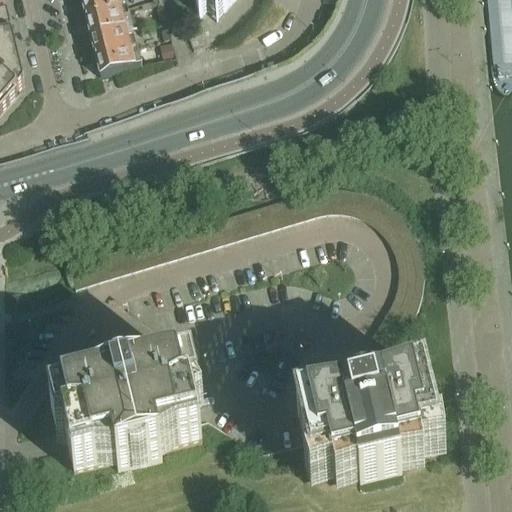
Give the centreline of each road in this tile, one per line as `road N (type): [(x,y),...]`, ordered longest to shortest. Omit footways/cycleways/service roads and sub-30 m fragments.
road 1 (unclassified): [(477,511),(430,0)]
road 2 (tertiary): [(0,187),(295,93),(340,56),(366,0)]
road 3 (unclassified): [(60,131),(267,59),(292,42),(312,0)]
road 4 (residential): [(60,131),(29,0)]
